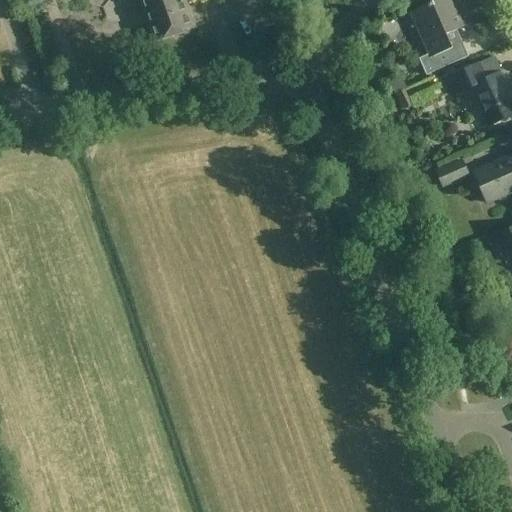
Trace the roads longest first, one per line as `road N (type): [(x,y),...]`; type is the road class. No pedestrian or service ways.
road 1 (residential): [(437,435),(329,133),(307,92)]
road 2 (unclassified): [(0,116),(238,76),(291,82),(307,92)]
